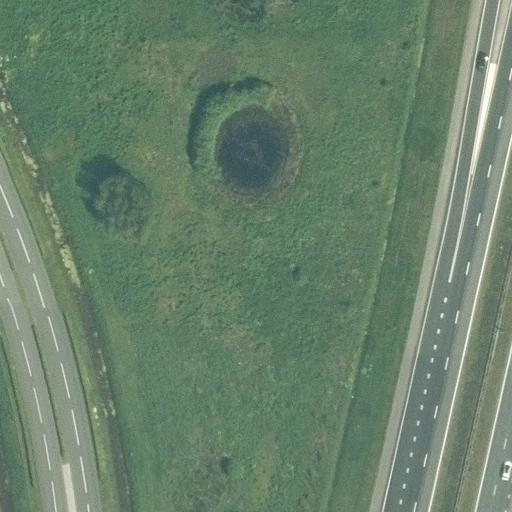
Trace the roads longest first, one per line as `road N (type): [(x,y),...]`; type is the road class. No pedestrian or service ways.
road 1 (tertiary): [(86,511),(56,341),(0,192)]
road 2 (motorway): [(492,0),(460,299)]
road 3 (tertiary): [(0,266),(54,511)]
road 4 (motorway): [(511,66),(460,299)]
road 5 (motorway): [(460,299),(413,511)]
